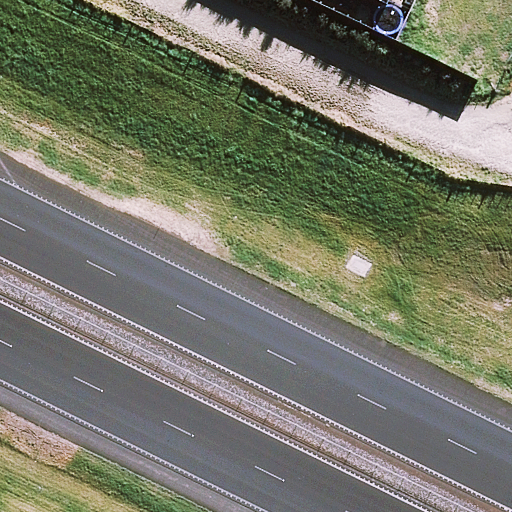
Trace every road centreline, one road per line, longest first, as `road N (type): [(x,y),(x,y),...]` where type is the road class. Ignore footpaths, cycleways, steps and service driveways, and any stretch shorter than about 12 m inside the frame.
road 1 (motorway): [(0,212),(511,465)]
road 2 (motorway): [(0,135),(511,344)]
road 3 (track): [(511,118),(452,124),(417,114),(177,0)]
road 4 (motorway): [(348,511),(33,356)]
road 5 (motorway): [(301,511),(33,356)]
